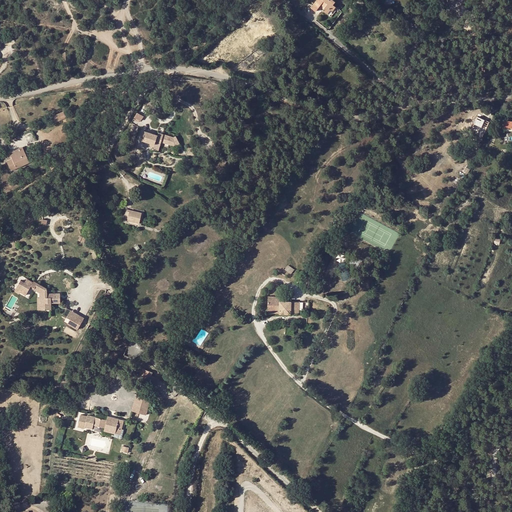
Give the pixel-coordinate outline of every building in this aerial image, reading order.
[(324,8),(323,9),(328,12),(331,8),(333,9),(336,5),(333,3),(335,1),(334,0),(315,0),(311,6),(316,10),(320,5),(322,3),(326,6),(324,8)] [(133,118),(140,122),(144,115),(137,112),(133,118)] [(61,119),(58,114),(50,117),(52,123),(61,119)] [(477,130),(475,135),(480,137),(482,133),(484,133),(489,122),(487,121),(487,120),(477,116),(474,123),(481,126),(479,131),(477,130)] [(146,132),(143,141),(155,145),(156,144),(161,145),(162,143),(175,148),(180,145),(177,138),(174,139),(160,134),(159,136),(146,132)] [(25,152),(22,146),(9,152),(12,158),(6,160),(11,170),(34,160),(29,150),(25,152)] [(129,212),(124,210),(123,217),(127,218),(127,220),(139,223),(141,212),(130,209),(129,212)] [(346,257),(340,252),(335,258),(341,263),(346,257)] [(292,273),(294,269),(288,265),(285,269),(292,273)] [(24,282),(20,280),(16,289),(20,291),(26,294),(29,287),(30,285),(34,287),(34,289),(39,292),(39,297),(39,303),(45,303),(45,309),(51,309),(51,302),(60,302),(60,293),(47,293),(47,287),(38,283),(36,284),(32,282),(32,281),(27,278),(24,282)] [(299,309),(299,301),(284,301),(284,295),(279,294),(279,297),(267,296),(267,308),(279,309),(278,312),(298,313),(299,309)] [(37,297),(37,309),(45,309),(45,303),(39,303),(39,297),(37,297)] [(73,320),(77,313),(70,310),(66,317),(70,319),(73,320)] [(78,329),(84,317),(77,313),(73,320),(70,319),(67,324),(78,329)] [(151,376),(152,371),(142,369),(139,380),(153,384),(154,377),(151,376)] [(136,394),(132,410),(146,414),(151,399),(149,398),(136,394)] [(116,428),(122,429),(124,419),(113,417),(112,420),(106,419),(87,414),(87,415),(81,414),(77,427),(84,428),(84,427),(92,429),(93,425),(104,427),(104,430),(115,433),(116,428)] [(22,511),(20,511),(18,511),(17,503),(13,504),(13,511),(22,511)]
